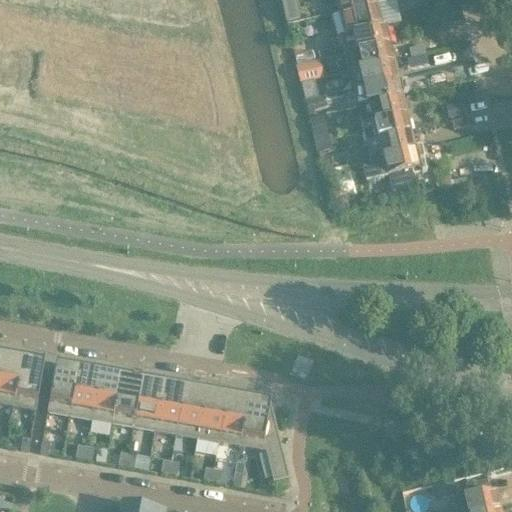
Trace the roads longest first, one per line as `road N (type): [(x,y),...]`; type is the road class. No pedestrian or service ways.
road 1 (tertiary): [(511,293),(119,269)]
road 2 (tertiary): [(216,303),(511,401)]
road 3 (residential): [(0,331),(204,364),(216,303)]
road 4 (residential): [(218,511),(95,486)]
road 5 (tertiary): [(119,269),(0,247)]
